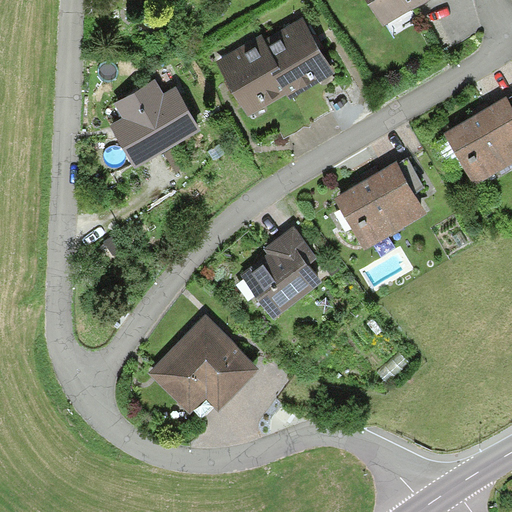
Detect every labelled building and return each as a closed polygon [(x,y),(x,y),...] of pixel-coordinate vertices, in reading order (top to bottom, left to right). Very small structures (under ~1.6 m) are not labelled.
[(373,0),(384,19),(415,0),(373,0)] [(305,14),(261,39),(289,88),(292,93),(336,68),(305,14)] [(258,34),(218,57),(249,111),(289,88),(261,39),(258,34)] [(126,113),(112,121),(136,160),(200,121),(176,81),(163,89),(154,74),(116,97),(126,113)] [(511,99),(507,91),(447,127),(476,176),(511,154),(511,99)] [(178,143),(166,150),(176,168),(188,162),(178,143)] [(408,152),(338,192),(365,240),(425,205),(413,184),(424,179),(408,152)] [(269,250),(243,270),(274,310),(322,272),(308,254),(316,248),(295,221),(265,244),(269,250)] [(208,312),(151,371),(189,407),(206,390),(219,402),(259,360),(208,312)] [(293,411),(284,404),(277,413),(286,420),(293,411)]
